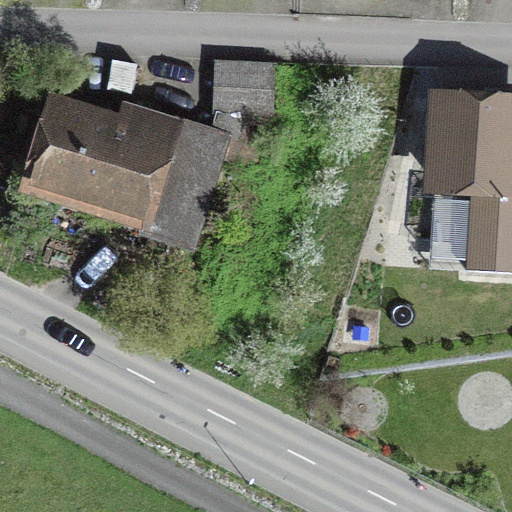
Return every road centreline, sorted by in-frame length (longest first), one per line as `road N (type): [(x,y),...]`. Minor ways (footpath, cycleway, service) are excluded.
road 1 (residential): [(0,35),(511,44)]
road 2 (tertiary): [(407,511),(0,308)]
road 3 (track): [(0,384),(242,511)]
